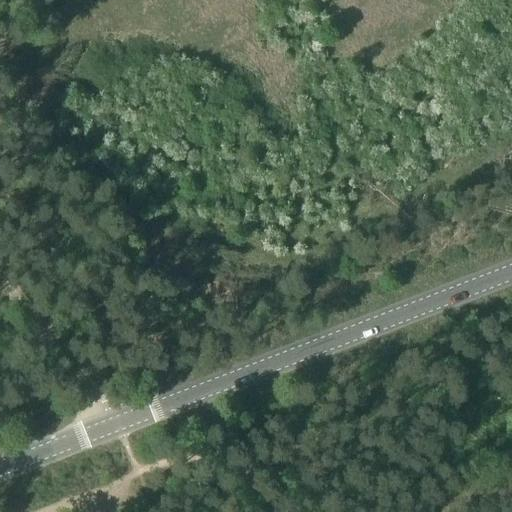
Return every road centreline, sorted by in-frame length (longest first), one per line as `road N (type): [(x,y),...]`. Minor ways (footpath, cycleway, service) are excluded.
road 1 (tertiary): [(0,468),(511,271)]
road 2 (track): [(108,426),(90,413),(0,281)]
